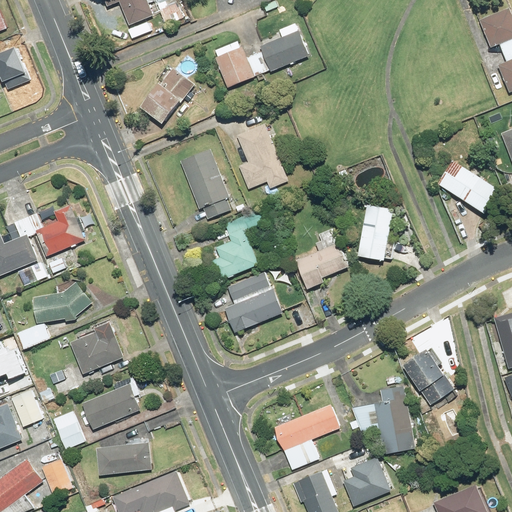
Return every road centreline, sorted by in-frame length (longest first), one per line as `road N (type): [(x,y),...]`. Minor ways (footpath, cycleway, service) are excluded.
road 1 (residential): [(511,254),(317,353),(210,397)]
road 2 (tertiary): [(101,132),(210,397)]
road 3 (tertiary): [(210,397),(257,511)]
